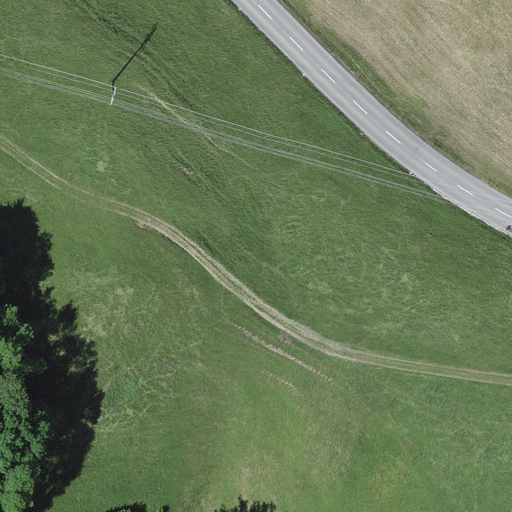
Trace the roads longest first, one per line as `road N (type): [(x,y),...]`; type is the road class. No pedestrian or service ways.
road 1 (track): [(0,141),(59,184),(185,242),(302,335),(367,357),(511,380)]
road 2 (tertiary): [(254,0),(417,160),(511,218)]
